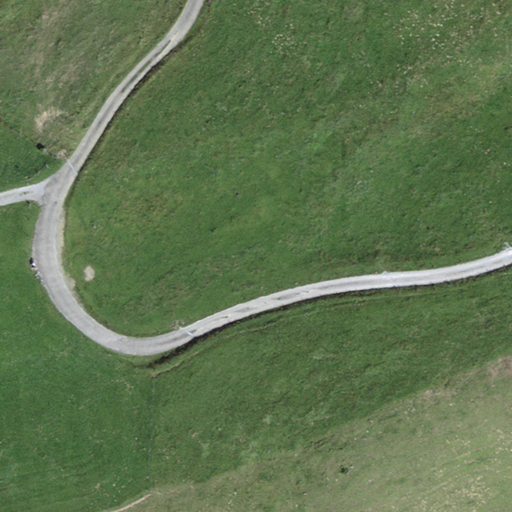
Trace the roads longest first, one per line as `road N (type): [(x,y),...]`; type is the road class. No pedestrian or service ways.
road 1 (track): [(511,255),(449,276),(313,291),(163,345),(133,347),(84,323),(56,283),(49,244),(59,195)]
road 2 (track): [(59,195),(108,113),(171,43),(196,0)]
